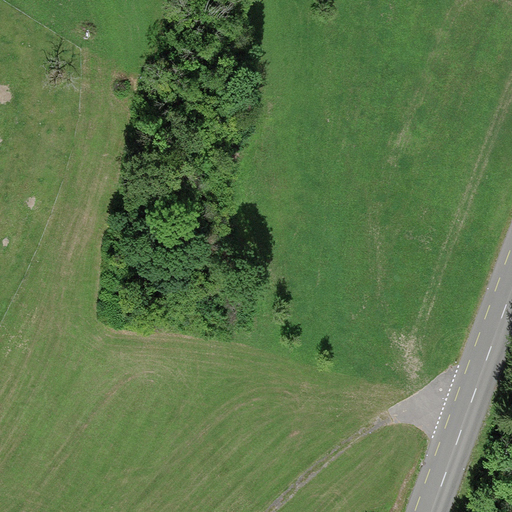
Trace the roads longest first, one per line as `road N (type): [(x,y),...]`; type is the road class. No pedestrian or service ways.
road 1 (secondary): [(511,280),(426,511)]
road 2 (track): [(465,406),(419,405),(388,416),(274,511)]
